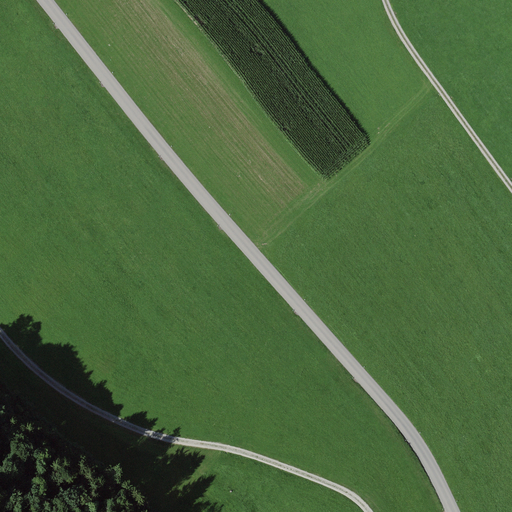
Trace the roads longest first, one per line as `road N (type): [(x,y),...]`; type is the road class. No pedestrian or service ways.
road 1 (tertiary): [(56,0),(232,231),(401,422),(455,511)]
road 2 (track): [(364,511),(330,480),(256,451),(147,427),(61,394),(0,336)]
road 3 (track): [(387,0),(398,34),(511,194)]
